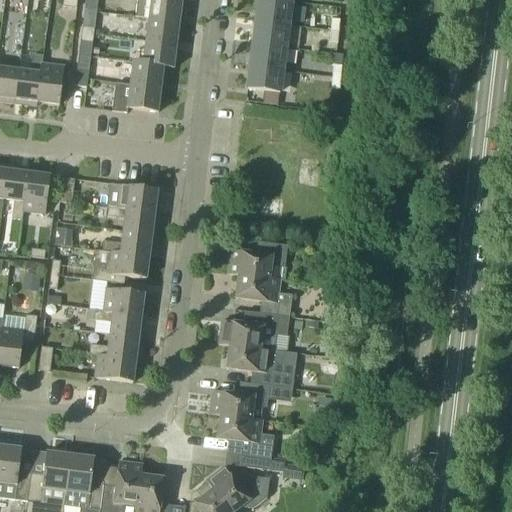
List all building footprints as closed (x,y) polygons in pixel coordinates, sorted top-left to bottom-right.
[(76,10),(77,1),(64,0),(62,0),(61,8),(76,10)] [(137,0),(135,19),(148,20),(178,24),(180,2),(167,0),(137,0)] [(291,3),(264,0),(258,0),(257,13),(255,13),(254,14),(256,14),(255,22),(288,26),(291,3)] [(148,20),(145,43),(175,47),(178,24),(148,20)] [(331,21),(330,33),(338,33),(339,21),(331,21)] [(252,45),(285,49),(288,26),(255,22),(254,31),(252,31),(252,32),(254,32),(252,45)] [(82,27),(81,34),(93,36),(94,28),(82,27)] [(337,45),(338,33),(330,33),(329,45),(337,45)] [(81,34),(80,42),(92,44),(93,36),(81,34)] [(145,43),(142,65),(162,68),(162,69),(173,70),(173,69),(172,68),(175,47),(145,43)] [(251,59),(250,68),(282,72),(285,49),(252,45),(251,58),(249,58),(249,59),(251,59)] [(18,72),(13,106),(29,108),(29,103),(37,104),(42,65),(43,57),(32,56),(30,74),(18,72)] [(132,63),(129,87),(159,91),(162,69),(162,68),(142,65),(132,63)] [(59,107),(62,83),(64,69),(42,65),(37,104),(59,107)] [(333,67),(332,77),(340,78),(341,67),(333,67)] [(247,91),(276,95),(279,95),(282,72),(250,68),(249,76),(247,76),(246,77),(248,77),(247,91)] [(0,103),(13,106),(18,72),(0,69),(0,103)] [(75,80),(87,81),(88,73),(76,72),(75,80)] [(331,91),(339,91),(340,78),(332,77),(331,91)] [(75,80),(74,87),(86,89),(87,81),(75,80)] [(156,112),(159,91),(129,87),(114,85),(110,113),(126,115),(126,110),(157,114),(157,113),(156,112)] [(21,169),(6,168),(1,201),(13,202),(11,220),(22,221),(23,213),(28,175),(20,174),(21,169)] [(50,178),(28,175),(23,213),(45,216),(50,178)] [(62,180),(61,192),(59,204),(71,205),(74,181),(62,180)] [(107,208),(154,214),(157,192),(110,186),(107,208)] [(122,233),(156,237),(158,222),(153,221),(154,214),(107,208),(106,219),(124,221),(122,233)] [(102,253),(148,259),(149,252),(154,253),(156,237),(122,233),(121,245),(103,243),(102,253)] [(227,276),(238,278),(238,277),(269,281),(269,280),(280,282),(282,282),(284,270),(287,247),(264,244),(262,257),(230,253),(227,276)] [(45,252),(31,250),(29,259),(44,260),(45,252)] [(145,281),(146,273),(148,259),(102,253),(96,252),(93,282),(116,285),(117,277),(145,281)] [(52,262),(50,276),(58,277),(60,263),(52,262)] [(48,290),(56,291),(58,277),(50,276),(48,290)] [(267,304),(266,316),(265,316),(278,318),(289,319),(292,297),(278,295),(280,282),(269,280),(269,281),(238,277),(238,278),(235,300),(267,304)] [(103,313),(141,318),(144,296),(106,290),(103,313)] [(109,337),(143,341),(144,325),(140,325),(141,318),(103,313),(94,311),(93,322),(111,324),(109,337)] [(255,314),(255,315),(253,327),(221,323),(218,346),(228,348),(229,347),(270,352),(272,339),(275,340),(278,318),(265,316),(266,316),(255,314)] [(1,329),(0,336),(0,367),(18,370),(22,342),(33,343),(36,318),(25,317),(23,332),(1,329)] [(88,357),(97,358),(135,363),(136,355),(141,356),(143,341),(109,337),(108,349),(90,346),(88,357)] [(258,375),(257,386),(257,387),(269,388),(292,391),(294,369),(269,366),(270,353),(270,352),(229,347),(228,348),(226,370),(258,375)] [(41,348),(39,360),(37,373),(49,374),(52,350),(41,348)] [(97,358),(94,380),(132,385),(135,363),(97,358)] [(212,393),(209,416),(209,417),(219,418),(220,418),(252,422),(252,421),(253,409),(266,410),(269,388),(257,387),(257,386),(246,385),(244,397),(212,393)] [(249,445),(248,457),(271,460),(274,437),(260,436),(261,422),(252,421),(252,422),(220,418),(219,418),(217,441),(249,445)] [(0,500),(27,504),(30,480),(17,479),(18,473),(21,451),(0,448),(0,500)] [(30,480),(27,504),(63,508),(70,457),(46,454),(42,482),(30,480)] [(99,511),(102,494),(102,490),(90,488),(93,460),(70,457),(63,508),(79,510),(78,511),(99,511)] [(286,462),(271,460),(248,457),(246,469),(269,472),(269,471),(284,473),(286,462)] [(136,508),(140,477),(141,477),(142,467),(118,464),(114,496),(102,494),(99,511),(122,511),(123,507),(135,508),(136,508)] [(228,511),(236,511),(242,508),(253,510),(267,500),(269,481),(252,479),(251,488),(244,494),(224,469),(205,483),(206,484),(228,511)] [(158,511),(163,480),(141,477),(140,477),(136,508),(135,508),(134,511),(158,511)] [(228,511),(206,484),(196,492),(199,496),(198,497),(200,500),(194,505),(189,504),(188,511),(228,511)]
